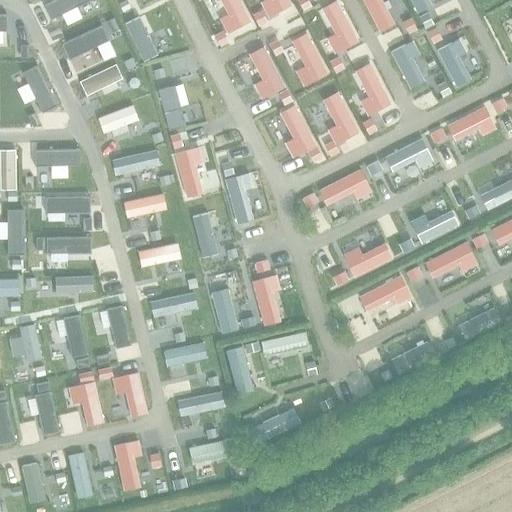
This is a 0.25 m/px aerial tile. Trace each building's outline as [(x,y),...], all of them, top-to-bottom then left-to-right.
[(91,4),(89,0),(59,0),(44,7),(51,22),(91,4)] [(250,24),(237,0),(218,0),(227,17),(220,21),(228,36),(250,24)] [(292,7),(288,0),(269,0),(270,1),(262,5),(270,19),(292,7)] [(361,0),(380,35),(396,27),(382,0),(361,0)] [(410,0),(420,20),(436,12),(430,0),(410,0)] [(358,44),(335,2),(320,10),(335,37),(328,41),(336,56),(358,44)] [(140,19),(126,25),(143,64),(157,58),(140,19)] [(109,45),(102,29),(63,46),(70,62),(109,45)] [(328,77),(306,35),(291,43),(305,71),(298,74),(306,89),(328,77)] [(467,55),(460,41),(437,52),(457,91),(472,83),(460,58),(467,55)] [(421,57),(413,42),(390,54),(410,93),(426,85),(413,60),(421,57)] [(286,90),(263,48),(248,56),(263,84),(256,87),(264,102),(286,90)] [(391,107),(368,65),(358,71),(353,73),(368,101),(361,104),(369,119),(391,107)] [(123,81),(116,67),(80,83),(87,98),(123,81)] [(56,109),(37,69),(24,75),(43,115),(56,109)] [(175,89),(159,93),(169,133),(185,129),(175,89)] [(360,136),(338,95),(323,103),(337,130),(330,134),(338,148),(360,136)] [(317,149),(295,107),(280,115),(294,143),(287,146),(295,161),(317,149)] [(132,108),(99,120),(104,135),(138,122),(132,108)] [(496,131),(486,110),(448,128),(455,143),(479,132),(482,138),(496,131)] [(433,163),(423,141),(385,159),(393,174),(416,164),(419,169),(433,163)] [(202,165),(198,149),(175,155),(187,202),(204,197),(196,167),(202,165)] [(15,153),(0,153),(0,165),(1,193),(16,193),(15,153)] [(79,153),(35,154),(36,169),(79,168),(79,153)] [(160,170),(156,153),(111,162),(114,179),(160,170)] [(249,174),(224,181),(237,227),(253,223),(245,193),(253,191),(249,174)] [(371,196),(361,175),(323,193),(331,208),(354,197),(357,203),(371,196)] [(511,202),(511,183),(481,198),(489,213),(511,202)] [(166,212),(163,196),(124,204),(127,220),(166,212)] [(89,217),(89,200),(46,200),(46,217),(89,217)] [(24,258),(23,212),(7,213),(8,259),(24,258)] [(422,247),(458,228),(451,214),(428,225),(424,217),(411,224),(422,247)] [(217,256),(207,215),(192,218),(202,260),(217,256)] [(511,222),(495,230),(502,246),(511,241),(511,222)] [(91,240),(46,241),(46,257),(91,256),(91,240)] [(181,261),(177,246),(137,254),(141,270),(181,261)] [(476,267),(466,246),(428,264),(435,279),(459,268),(462,274),(476,267)] [(343,259),(354,281),(394,261),(387,247),(362,259),(359,252),(343,259)] [(281,294),(277,276),(251,283),(263,329),(282,324),(274,295),(281,294)] [(94,294),(93,279),(56,280),(56,296),(94,294)] [(410,302),(400,281),(362,298),(369,314),(392,303),(395,309),(410,302)] [(0,300),(18,300),(17,282),(0,282),(0,300)] [(239,332),(228,290),(212,295),(223,336),(239,332)] [(198,309),(194,294),(150,304),(154,319),(198,309)] [(122,310),(107,313),(115,351),(130,348),(122,310)] [(466,343),(502,325),(495,311),(459,329),(466,343)] [(79,319),(64,322),(72,361),(87,358),(79,319)] [(34,328),(20,331),(27,365),(41,362),(34,328)] [(306,331),(261,341),(264,356),(308,346),(306,331)] [(237,394),(253,390),(242,345),(225,350),(237,394)] [(398,376),(434,358),(427,345),(391,363),(398,376)] [(206,361),(203,346),(162,353),(165,369),(206,361)] [(148,417),(139,374),(112,380),(116,398),(127,396),(132,421),(148,417)] [(104,427),(95,383),(68,389),(72,407),(82,405),(88,430),(104,427)] [(223,410),(220,394),(177,403),(180,419),(223,410)] [(59,435),(50,396),(35,400),(44,438),(59,435)] [(0,448),(15,446),(7,406),(0,406),(0,448)] [(293,407),(247,429),(254,445),(300,422),(293,407)] [(237,457),(233,440),(190,450),(194,467),(237,457)] [(138,442),(114,447),(124,495),(140,491),(133,461),(142,459),(138,442)] [(83,457),(68,461),(78,503),(93,500),(83,457)] [(36,466),(21,470),(30,508),(44,505),(36,466)]
